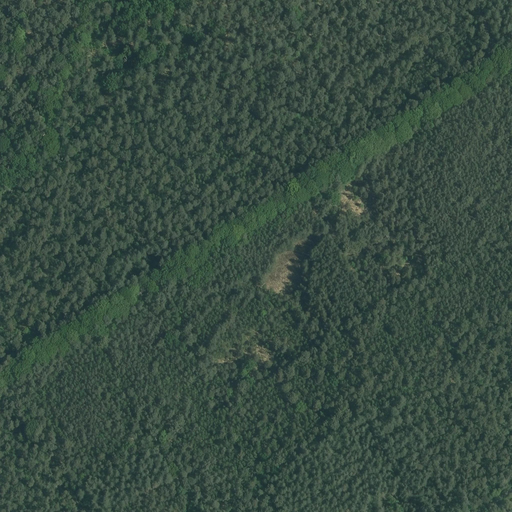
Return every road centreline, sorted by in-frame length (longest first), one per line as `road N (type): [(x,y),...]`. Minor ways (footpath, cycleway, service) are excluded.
road 1 (track): [(0,383),(302,192)]
road 2 (track): [(337,170),(500,66)]
